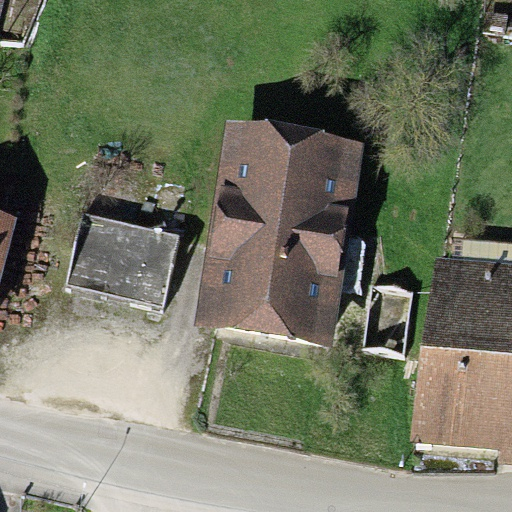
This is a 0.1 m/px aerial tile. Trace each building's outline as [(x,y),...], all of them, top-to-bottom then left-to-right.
[(229,130),(204,323),(328,339),(354,146),(229,130)] [(0,216),(0,264),(12,220),(0,216)] [(83,227),(67,291),(117,304),(133,239),(83,227)] [(466,272),(511,277),(511,253),(469,249),(466,272)] [(437,268),(416,442),(511,453),(511,277),(466,272),(437,268)] [(411,294),(374,290),(372,317),(409,321),(411,294)]
